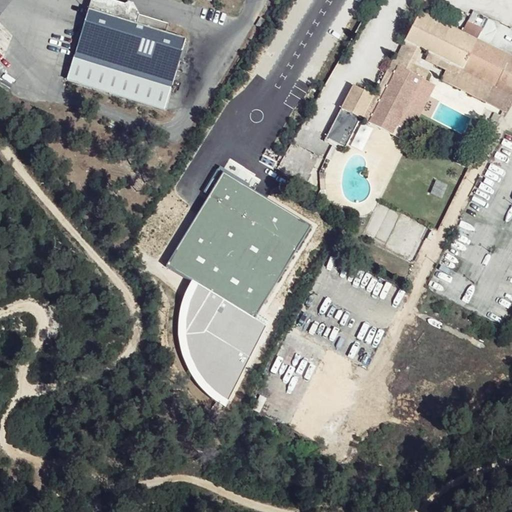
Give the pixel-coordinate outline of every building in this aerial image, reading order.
[(95,0),(94,0),(90,15),(133,28),(136,18),(137,13),(130,16),(127,10),(95,0)] [(511,54),(478,40),(461,32),(416,13),(403,42),(418,50),(424,52),(439,59),(447,62),(493,82),(511,90),(511,54)] [(76,62),(174,92),(188,44),(171,40),(173,31),(142,21),(140,30),(90,15),(76,62)] [(466,21),(461,32),(478,40),(483,29),(466,21)] [(395,58),(411,64),(418,50),(403,42),(395,58)] [(439,59),(424,52),(421,60),(435,67),(439,59)] [(396,69),(413,76),(417,68),(411,64),(395,58),(392,56),(388,65),(396,69)] [(439,59),(435,67),(443,70),(447,62),(439,59)] [(168,110),(174,92),(76,62),(70,81),(168,110)] [(485,99),(493,82),(447,62),(443,70),(440,78),(485,99)] [(396,69),(388,65),(371,101),(378,105),(396,69)] [(426,71),(417,68),(413,76),(420,79),(422,80),(426,71)] [(378,105),(368,126),(374,128),(384,132),(393,136),(420,79),(413,76),(396,69),(378,105)] [(432,85),(422,80),(420,79),(397,126),(402,128),(410,132),(432,85)] [(511,90),(493,82),(485,99),(507,109),(511,97),(511,90)] [(356,129),(368,126),(360,121),(370,100),(371,98),(351,90),(325,147),(345,156),(356,129)] [(360,121),(368,126),(378,105),(371,101),(370,100),(360,121)] [(397,126),(393,136),(397,138),(402,128),(397,126)] [(384,132),(374,128),(371,134),(380,139),(384,132)] [(298,169),(307,152),(294,145),(285,161),(298,169)] [(320,233),(226,178),(213,200),(219,202),(177,273),(264,327),(320,233)]
